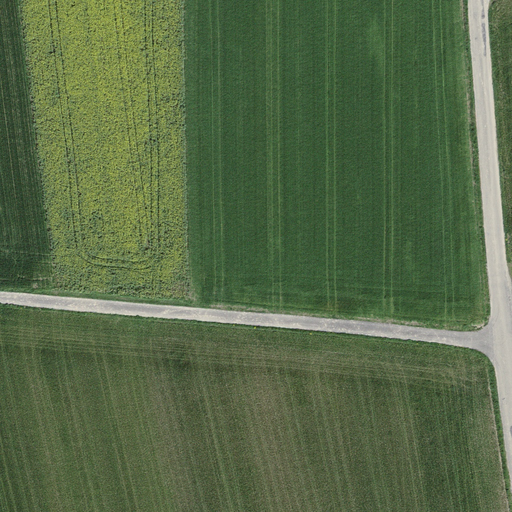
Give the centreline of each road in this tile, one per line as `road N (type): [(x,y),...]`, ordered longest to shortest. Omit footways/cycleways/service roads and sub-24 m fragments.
road 1 (track): [(506,343),(0,295)]
road 2 (residential): [(476,0),(511,376)]
